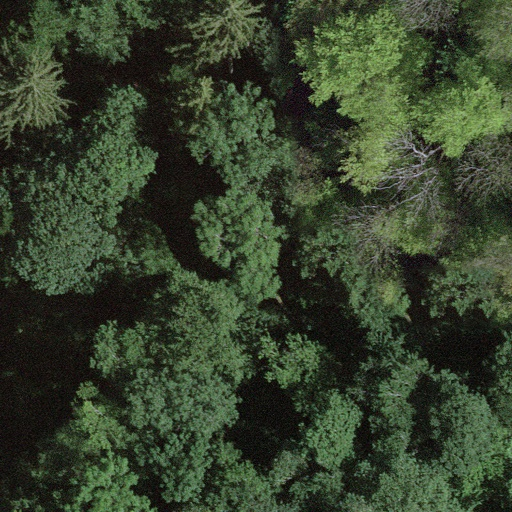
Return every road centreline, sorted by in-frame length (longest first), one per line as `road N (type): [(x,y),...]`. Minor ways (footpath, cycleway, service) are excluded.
road 1 (track): [(80,511),(116,364),(207,323),(193,511)]
road 2 (track): [(207,323),(248,132),(318,0)]
